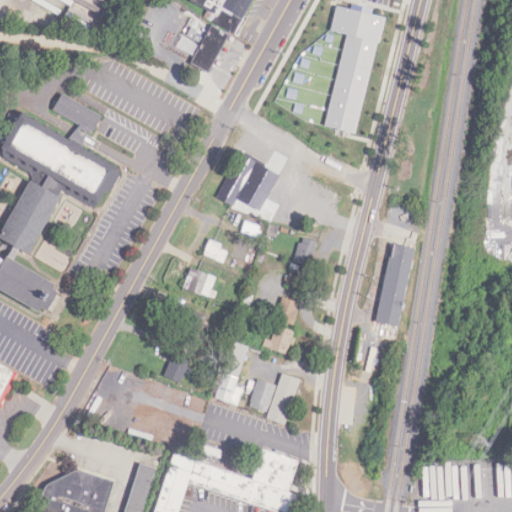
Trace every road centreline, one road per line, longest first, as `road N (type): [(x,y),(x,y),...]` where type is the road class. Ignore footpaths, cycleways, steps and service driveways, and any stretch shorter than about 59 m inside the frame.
road 1 (residential): [(291,0),(51,436),(0,500)]
road 2 (tertiary): [(326,511),(343,313),(420,0)]
